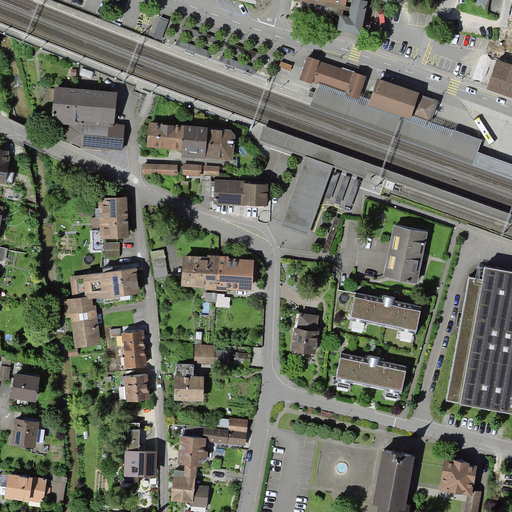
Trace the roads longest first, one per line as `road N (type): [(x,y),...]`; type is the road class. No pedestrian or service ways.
road 1 (residential): [(132,188),(153,322),(159,511)]
road 2 (residential): [(265,386),(268,253),(132,188)]
road 3 (residential): [(511,448),(265,386)]
road 4 (primary): [(274,35),(323,43),(481,96)]
road 5 (residential): [(132,188),(0,125)]
road 6 (residential): [(265,386),(244,511)]
